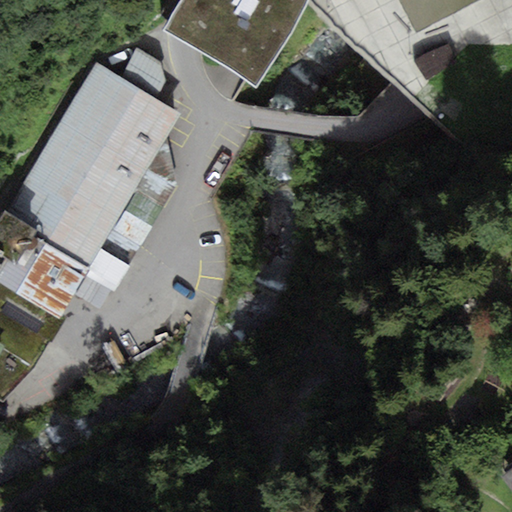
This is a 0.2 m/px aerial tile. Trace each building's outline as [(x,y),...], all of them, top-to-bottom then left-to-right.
[(187,0),(171,26),(258,78),(303,0),(187,0)] [(511,0),(289,0),(337,40),(409,102),(440,129),(511,74),(511,0)] [(180,117),(102,61),(3,199),(82,255),(180,117)] [(72,262),(31,238),(19,258),(0,246),(0,308),(16,318),(25,303),(41,313),(72,262)] [(0,348),(0,379),(14,358),(0,348)] [(511,464),(500,473),(511,489),(511,464)]
